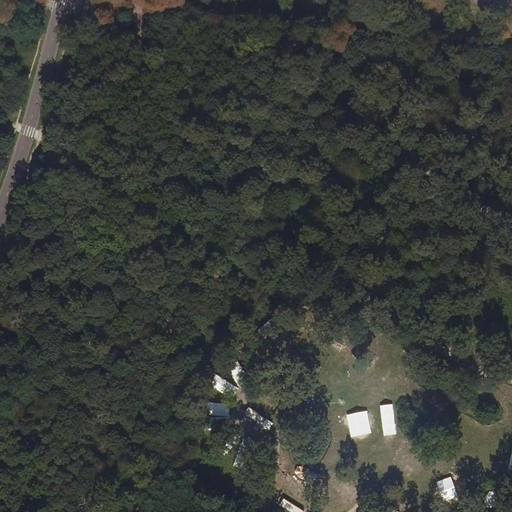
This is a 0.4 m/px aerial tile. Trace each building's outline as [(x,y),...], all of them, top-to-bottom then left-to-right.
[(256,329),(263,334),(279,312),(273,307),(256,329)] [(305,317),(301,326),(311,331),(315,322),(305,317)] [(206,402),(206,425),(226,425),(225,402),(206,402)] [(381,403),(383,434),(395,433),(394,403),(381,403)] [(246,409),(243,416),(262,424),(265,417),(246,409)] [(352,438),(372,434),(368,411),(347,414),(352,438)] [(268,432),(272,424),(265,420),(261,428),(268,432)] [(244,463),(251,438),(241,435),(234,460),(244,463)] [(309,468),(293,466),(292,476),(307,478),(309,468)] [(282,499),(278,505),(288,511),(303,511),(282,499)]
